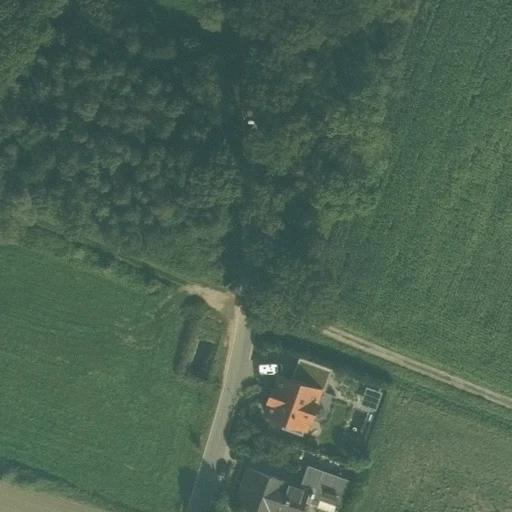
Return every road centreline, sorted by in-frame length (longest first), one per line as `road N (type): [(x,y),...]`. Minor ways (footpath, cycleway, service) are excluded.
road 1 (unclassified): [(248,301),(247,0)]
road 2 (unclassified): [(511,402),(248,301)]
road 3 (track): [(248,301),(0,201)]
road 4 (unclassified): [(198,511),(231,411),(248,301)]
